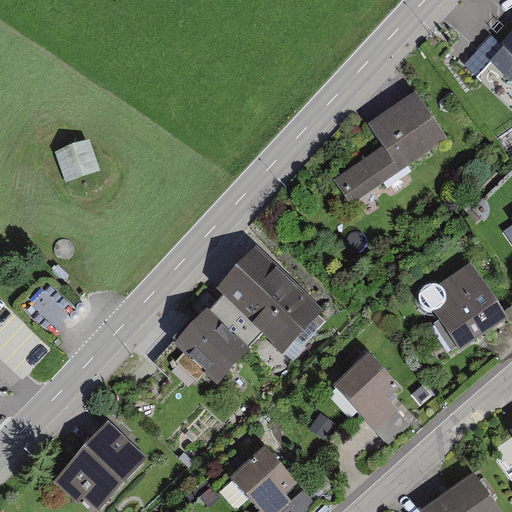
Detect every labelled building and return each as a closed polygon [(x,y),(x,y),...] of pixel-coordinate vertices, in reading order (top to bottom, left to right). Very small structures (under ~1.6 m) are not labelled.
[(511,34),(503,44),(510,50),(501,60),(511,70),(511,34)] [(481,77),(505,50),(493,39),(469,66),(481,77)] [(389,110),(372,121),(387,144),(340,173),(355,197),(449,138),(419,91),(389,110)] [(91,143),(54,154),(63,183),(100,171),(91,143)] [(325,302),(254,244),(181,335),(234,378),(266,337),(284,352),(325,302)] [(475,262),(445,282),(448,287),(450,293),(451,299),(449,305),(446,308),(443,311),(439,314),(435,316),(459,351),(480,336),(499,324),(511,315),(475,262)] [(399,389),(370,356),(335,386),(376,433),(388,446),(410,426),(387,399),(391,396),(399,389)] [(150,457),(109,419),(58,473),(99,511),(150,457)] [(298,482),(264,445),(232,476),(266,511),(294,511),(302,505),(288,491),(298,482)] [(508,511),(476,471),(426,510),(427,511),(508,511)]
